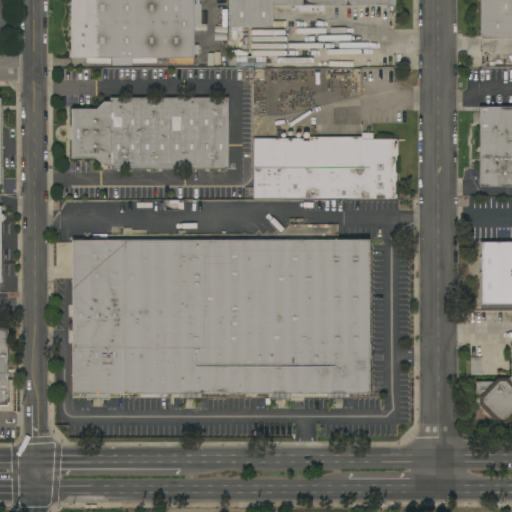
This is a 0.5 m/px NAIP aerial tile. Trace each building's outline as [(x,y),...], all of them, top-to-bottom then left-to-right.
[(193,0),(193,57),(71,58),(70,0),(193,0)] [(272,5),(272,27),(229,28),(229,0),(394,0),(394,5),(272,5)] [(511,0),(480,0),(480,40),(511,40),(511,0)] [(227,98),(227,169),(110,169),(110,166),(103,166),(96,158),(71,158),(71,109),(95,109),(102,102),(109,102),(109,98),(227,98)] [(511,187),(479,188),(479,150),(477,150),(477,147),(479,147),(479,107),(511,107),(511,187)] [(302,138),(302,141),(309,141),(309,137),(361,137),(361,133),(372,133),(372,139),(395,139),(395,140),(397,140),(397,156),(396,156),(396,160),(394,160),(394,173),(395,173),(396,181),(394,181),(394,194),(396,194),(396,198),(384,198),(384,195),(375,195),(375,198),(254,198),(253,139),(302,138)] [(73,241),(73,395),(376,396),(376,242),(73,241)] [(511,304),(481,304),(481,243),(511,242),(511,304)] [(0,328),(6,328),(7,377),(13,377),(13,412),(0,412),(0,328)] [(511,417),(505,425),(497,425),(492,420),(475,420),(475,417),(473,417),(473,412),(476,412),(475,391),(473,391),(473,386),(476,386),(476,382),(494,382),(497,378),(506,378),(507,379),(510,376),(511,374),(508,374),(508,371),(510,371),(510,364),(508,364),(508,361),(510,361),(510,345),(511,345),(511,417)] [(469,374),(479,375),(480,358),(470,358),(469,374)]
